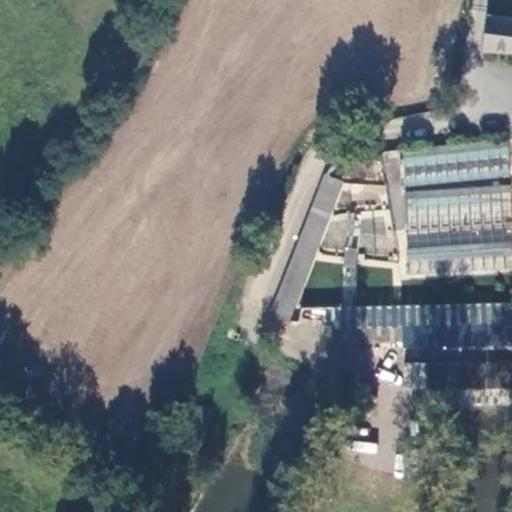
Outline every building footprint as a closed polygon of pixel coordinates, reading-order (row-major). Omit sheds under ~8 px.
[(511,16),(487,14),(483,46),(511,48),(511,16)] [(508,139),(403,145),(404,154),(508,148),(508,139)] [(345,178),(322,170),(272,308),(295,316),(345,178)] [(507,183),(406,190),(406,197),(507,190),(507,183)] [(510,243),(411,248),(412,256),(510,251),(510,243)] [(429,305),(430,321),(430,337),(430,339),(494,337),(493,309),(510,308),(510,303),(429,305)] [(335,323),(345,322),(430,321),(429,305),(335,307),(335,323)] [(300,307),(299,319),(333,320),(333,308),(300,307)] [(511,308),(510,308),(493,309),(494,337),(511,336),(511,308)] [(430,321),(345,322),(346,338),(430,337),(430,321)] [(351,441),(351,453),(377,453),(377,441),(351,441)]
